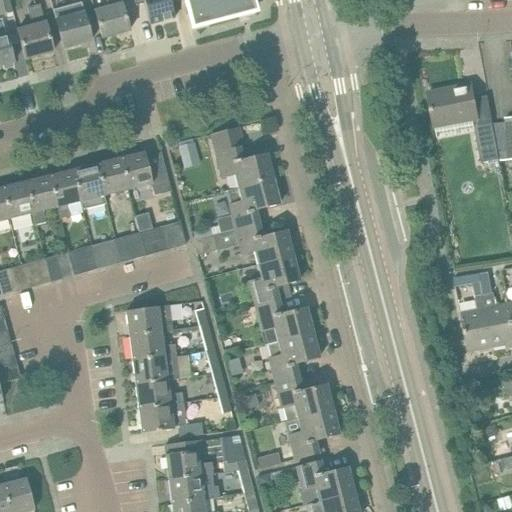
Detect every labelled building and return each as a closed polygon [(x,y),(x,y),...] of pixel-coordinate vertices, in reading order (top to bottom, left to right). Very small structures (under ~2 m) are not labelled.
[(0,0),(0,14),(11,12),(8,0),(0,0)] [(94,11),(96,19),(102,39),(129,31),(123,12),(120,0),(105,0),(107,7),(94,11)] [(133,0),(135,6),(144,4),(149,25),(174,18),(174,17),(169,0),(133,0)] [(184,0),(188,13),(190,21),(205,17),(206,22),(206,24),(238,16),(238,14),(237,14),(236,9),(251,5),(249,0),(184,0)] [(17,30),(19,40),(24,60),(52,52),(47,33),(40,4),(27,7),(32,27),(17,30)] [(63,49),(91,42),(80,4),(53,11),(55,20),(63,49)] [(0,66),(13,63),(8,44),(2,22),(0,22),(0,66)] [(429,97),(434,127),(478,119),(471,85),(454,88),(454,92),(429,97)] [(494,123),(501,161),(508,160),(511,159),(511,117),(505,118),(505,122),(494,123)] [(499,160),(492,122),(474,126),(481,163),(499,160)] [(237,189),(273,180),(266,154),(247,159),(238,128),(210,135),(215,155),(221,178),(233,175),(237,189)] [(144,153),(119,159),(126,189),(150,183),(154,196),(170,192),(160,153),(145,157),(144,153)] [(119,159),(96,165),(103,195),(126,189),(119,159)] [(82,210),(105,204),(103,195),(96,165),(72,171),(79,201),(82,210)] [(72,171),(48,177),(55,207),(56,207),(59,219),(69,216),(67,205),(79,201),(72,171)] [(48,177),(24,182),(31,214),(32,213),(34,225),(45,222),(42,211),(55,207),(48,177)] [(237,189),(226,191),(230,205),(228,205),(232,222),(234,230),(259,223),(255,210),(279,204),(273,180),(237,189)] [(1,188),(8,220),(31,214),(24,182),(1,188)] [(149,230),(156,253),(185,245),(179,222),(149,230)] [(256,265),(292,256),(286,231),(262,237),(259,223),(234,230),(192,241),(196,255),(216,250),(216,249),(238,243),(240,255),(253,251),(256,265)] [(136,234),(143,257),(156,253),(149,230),(136,234)] [(113,240),(120,263),(143,257),(136,234),(113,240)] [(113,240),(101,243),(108,266),(120,263),(113,240)] [(101,243),(90,246),(96,270),(108,266),(101,243)] [(79,250),(85,273),(96,270),(90,246),(79,250)] [(66,253),(73,276),(85,273),(79,250),(66,253)] [(54,256),(61,279),(73,276),(66,253),(54,256)] [(54,256),(42,260),(48,283),(61,279),(54,256)] [(254,306),(278,300),(275,287),(299,281),(292,256),(256,265),(260,279),(247,282),(254,306)] [(42,260),(19,266),(24,289),(48,283),(42,260)] [(7,269),(14,292),(24,289),(19,266),(7,269)] [(0,271),(0,287),(2,296),(14,292),(7,269),(0,271)] [(489,272),(480,273),(482,285),(491,283),(489,272)] [(477,310),(461,313),(468,352),(492,348),(482,296),(482,295),(479,274),(454,278),(455,286),(472,283),(477,310)] [(494,294),(482,296),(492,348),(506,345),(507,350),(511,348),(511,322),(509,304),(496,306),(494,294)] [(266,345),(312,333),(306,308),(282,314),(278,300),(254,306),(264,346),(266,345)] [(170,321),(169,306),(125,312),(128,336),(172,330),(171,321),(170,321)] [(198,327),(207,325),(203,308),(194,311),(196,319),(198,327)] [(202,343),(204,349),(213,348),(211,340),(207,325),(198,327),(202,343)] [(0,332),(0,344),(10,342),(7,330),(0,332)] [(128,336),(132,360),(175,354),(174,344),(162,346),(161,333),(172,332),(172,330),(128,336)] [(267,359),(273,385),(299,378),(295,364),(319,358),(312,333),(266,345),(270,358),(267,359)] [(0,344),(0,358),(14,354),(10,342),(0,344)] [(207,358),(211,374),(220,372),(215,356),(213,348),(204,349),(207,358)] [(0,358),(0,370),(17,366),(14,354),(0,358)] [(132,360),(135,384),(167,380),(190,377),(187,355),(175,357),(175,354),(132,360)] [(0,370),(0,384),(20,379),(17,366),(0,370)] [(216,390),(218,398),(226,396),(220,372),(211,374),(215,390),(216,390)] [(278,423),(332,409),(326,385),(302,391),(299,378),(273,385),(279,408),(282,408),(285,421),(278,423)] [(511,379),(502,382),(506,398),(511,396),(511,379)] [(135,384),(138,408),(182,402),(181,393),(168,394),(167,380),(135,384)] [(226,396),(218,398),(222,414),(230,412),(226,396)] [(177,427),(178,439),(202,436),(201,424),(185,426),(182,402),(138,408),(141,434),(173,430),(173,428),(177,427)] [(315,441),(338,435),(332,409),(278,423),(282,437),(286,436),(293,460),(318,454),(315,441)] [(164,455),(168,480),(200,475),(212,474),(211,462),(198,464),(196,451),(202,450),(200,440),(163,446),(164,455)] [(223,472),(236,471),(236,470),(246,467),(240,443),(234,445),(232,446),(232,450),(232,454),(233,460),(222,462),(223,472)] [(511,457),(501,460),(504,471),(511,469),(511,457)] [(313,488),(317,502),(353,492),(347,468),(323,474),(320,461),(295,468),(301,492),(313,488)] [(236,470),(243,494),(253,493),(252,491),(253,491),(249,477),(246,467),(236,470)] [(255,476),(259,490),(272,486),(268,473),(255,476)] [(168,480),(171,505),(203,500),(215,498),(213,488),(201,490),(200,475),(168,480)] [(25,479),(2,485),(8,511),(25,511),(34,510),(25,479)] [(8,511),(2,485),(0,485),(0,511),(8,511)] [(358,511),(353,492),(317,502),(319,511),(358,511)] [(245,502),(247,511),(257,511),(253,493),(243,494),(245,502)] [(171,505),(171,511),(204,511),(203,500),(171,505)]
